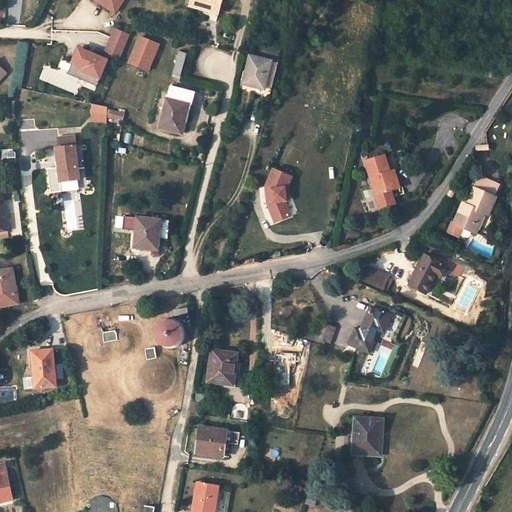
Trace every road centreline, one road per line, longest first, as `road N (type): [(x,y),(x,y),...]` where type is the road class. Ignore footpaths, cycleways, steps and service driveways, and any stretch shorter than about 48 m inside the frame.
road 1 (residential): [(511,81),(407,228),(300,264),(54,308),(0,338)]
road 2 (unknown): [(54,308),(30,159),(47,143)]
road 3 (unknown): [(249,274),(248,373),(224,391)]
road 4 (secondary): [(458,511),(511,398)]
